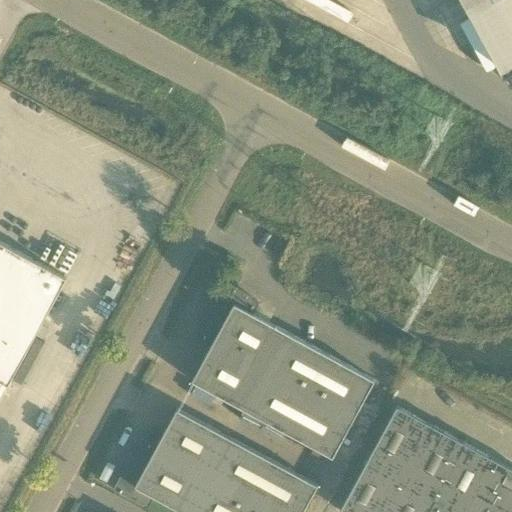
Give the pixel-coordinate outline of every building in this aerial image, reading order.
[(511,0),(466,0),(505,70),(511,66),(511,0)] [(0,399),(66,278),(0,241),(0,399)] [(237,272),(242,263),(228,255),(223,264),(237,272)] [(172,406),(177,409),(317,485),(332,457),(374,380),(252,313),(257,304),(255,299),(229,285),(225,286),(218,298),(219,303),(210,320),(206,321),(199,333),(200,338),(212,344),(192,380),(187,378),(172,406)] [(397,405),(368,459),(400,476),(429,423),(397,405)] [(117,492),(143,506),(147,505),(152,496),(182,511),(302,511),(317,485),(177,409),(157,445),(145,439),(141,441),(134,453),(135,457),(126,474),(122,475),(115,488),(117,492)] [(429,423),(400,476),(432,493),(461,440),(429,423)] [(432,493),(463,511),(478,485),(492,457),(461,440),(432,493)] [(511,468),(492,457),(478,485),(511,503),(511,468)] [(341,511),(380,511),(400,476),(368,459),(339,511),(341,511)] [(400,476),(380,511),(421,511),(432,493),(400,476)] [(511,511),(511,503),(478,485),(463,511),(466,511),(511,511)] [(462,511),(463,511),(432,493),(421,511),(462,511)]
